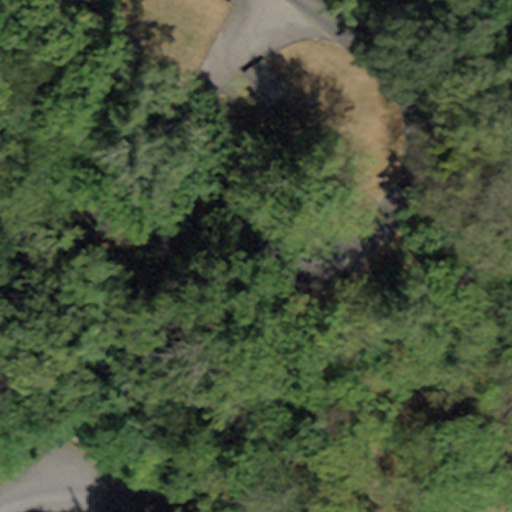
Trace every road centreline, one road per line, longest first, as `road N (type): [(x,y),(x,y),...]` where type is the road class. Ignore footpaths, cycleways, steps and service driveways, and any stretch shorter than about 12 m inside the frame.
road 1 (unclassified): [(0,317),(71,240),(137,210),(166,208),(267,248),(320,254),(373,231),(408,173),(418,140),(416,106),(395,67),(305,0)]
road 2 (unclassified): [(139,511),(75,492),(47,493),(0,511)]
